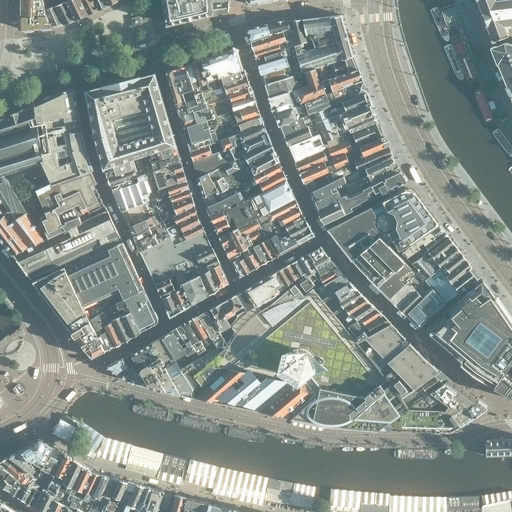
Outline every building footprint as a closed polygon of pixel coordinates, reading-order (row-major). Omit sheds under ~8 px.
[(46,10),(43,0),(22,0),(22,3),(22,5),(22,9),(22,11),(22,14),(22,18),(23,18),(23,30),(35,28),(36,28),(39,27),(40,27),(40,28),(52,26),(46,10)] [(98,9),(93,0),(66,0),(67,1),(66,1),(74,20),(83,16),(84,16),(88,15),(88,14),(89,14),(98,10),(98,9)] [(108,5),(105,0),(93,0),(98,9),(108,5)] [(210,1),(210,0),(157,0),(161,23),(167,22),(167,23),(168,23),(169,24),(170,24),(211,14),(211,13),(210,1)] [(229,9),(228,0),(210,0),(210,1),(211,13),(213,13),(218,13),(218,12),(226,11),(227,11),(228,11),(228,10),(229,9)] [(511,0),(496,0),(495,0),(477,0),(482,13),(483,15),(482,15),(485,23),(486,23),(486,24),(487,24),(492,38),(491,38),(492,40),(493,41),(508,35),(505,27),(511,26),(511,0)] [(74,20),(66,1),(55,6),(64,24),(74,20)] [(64,24),(55,6),(46,10),(52,26),(64,24)] [(460,23),(455,7),(444,11),(449,26),(460,23)] [(350,45),(348,39),(349,39),(348,38),(347,37),(346,34),(346,33),(346,32),(347,32),(346,31),(344,25),(343,22),(342,17),(342,15),(341,15),(329,16),(323,17),(322,17),(323,17),(317,18),(316,18),(310,19),(310,18),(309,18),(309,19),(304,19),(303,19),(288,20),(266,24),(267,30),(249,35),(251,41),(251,42),(253,47),(253,48),(254,50),(254,51),(256,57),(255,57),(256,57),(292,47),(294,54),(292,55),(295,63),(292,64),(295,75),(298,74),(314,68),(353,56),(351,48),(350,48),(349,45),(350,45)] [(141,25),(139,17),(132,18),(133,26),(141,25)] [(267,30),(266,24),(247,28),(249,34),(249,35),(267,30)] [(226,40),(224,34),(216,37),(218,43),(226,40)] [(511,39),(508,38),(505,42),(495,46),(494,46),(492,47),(491,47),(491,48),(497,62),(497,63),(498,63),(507,85),(505,86),(511,99),(511,39)] [(203,49),(210,46),(208,39),(200,42),(203,49)] [(258,65),(292,55),(294,54),(292,47),(256,57),(256,58),(258,65)] [(242,66),(240,63),(240,62),(241,61),(240,60),(239,59),(239,60),(238,56),(238,55),(238,53),(238,52),(237,52),(238,51),(232,48),(232,50),(231,49),(231,50),(228,51),(227,51),(227,52),(224,53),(223,53),(222,53),(221,53),(221,54),(217,55),(216,55),(215,55),(215,56),(214,56),(210,58),(210,57),(209,58),(209,57),(206,58),(206,59),(203,60),(202,60),(205,68),(203,69),(208,81),(243,69),(243,67),(242,67),(242,66)] [(261,74),(292,64),(295,63),(292,55),(258,65),(259,66),(261,73),(261,74)] [(353,56),(314,68),(319,81),(358,69),(353,56)] [(208,81),(203,69),(199,60),(193,63),(204,91),(211,89),(208,81)] [(204,91),(193,63),(186,66),(197,94),(204,91)] [(295,75),(292,64),(261,74),(265,84),(295,75)] [(213,109),(212,107),(209,98),(250,85),(247,77),(211,89),(204,91),(197,94),(186,66),(167,71),(167,73),(167,72),(168,77),(169,78),(170,82),(175,101),(176,101),(176,103),(177,105),(177,107),(178,106),(179,110),(178,110),(184,127),(190,151),(214,142),(220,139),(216,125),(231,119),(229,113),(226,104),(213,109)] [(309,101),(363,80),(358,69),(319,81),(314,68),(298,74),(299,77),(307,75),(310,84),(304,85),(306,91),(304,92),(306,97),(307,96),(309,101)] [(211,89),(247,77),(244,69),(243,69),(208,81),(211,89)] [(176,144),(171,128),(169,121),(168,115),(165,106),(162,96),(155,73),(152,74),(153,74),(148,75),(145,75),(141,77),(141,76),(140,77),(140,76),(137,77),(133,78),(130,79),(126,80),(123,81),(119,82),(102,86),(100,87),(97,88),(97,87),(93,89),(90,90),(90,89),(86,90),(90,107),(91,111),(90,111),(96,138),(98,146),(98,145),(100,150),(99,150),(105,168),(111,185),(130,179),(128,176),(135,173),(133,168),(127,170),(125,166),(132,164),(130,159),(139,156),(148,153),(176,144)] [(304,85),(303,83),(301,83),(299,77),(298,74),(295,75),(265,84),(269,97),(304,85)] [(310,114),(316,112),(334,104),(340,102),(367,91),(364,84),(363,81),(363,80),(309,101),(305,102),(310,114)] [(229,103),(253,95),(250,85),(209,98),(212,107),(228,102),(229,103)] [(309,101),(307,96),(306,97),(304,92),(306,91),(304,85),(269,97),(273,106),(276,113),(305,102),(309,101)] [(81,130),(78,111),(75,92),(74,92),(71,90),(70,89),(59,91),(60,92),(33,104),(40,129),(43,128),(46,138),(81,130)] [(319,120),(370,100),(367,91),(340,102),(342,107),(336,109),(334,104),(316,112),(318,118),(319,120)] [(229,113),(256,104),(253,95),(229,103),(226,104),(229,113)] [(349,124),(374,114),(376,113),(370,100),(319,120),(324,133),(327,140),(337,137),(334,129),(337,128),(335,122),(346,117),(349,124)] [(310,114),(305,102),(276,113),(280,126),(310,114)] [(256,103),(256,104),(229,113),(231,119),(216,125),(220,139),(263,123),(256,103)] [(0,178),(44,166),(50,177),(53,184),(91,170),(92,169),(87,153),(85,147),(84,141),(81,130),(46,138),(43,139),(40,129),(33,104),(21,109),(0,118),(0,178)] [(314,123),(313,120),(318,118),(316,112),(310,114),(280,126),(284,135),(314,123)] [(353,130),(378,121),(378,120),(376,120),(374,114),(349,124),(337,128),(334,129),(337,137),(346,133),(344,128),(351,125),(353,130)] [(324,133),(319,120),(318,118),(313,120),(314,123),(284,135),(289,146),(324,133)] [(382,135),(381,133),(382,133),(382,132),(382,131),(379,124),(378,124),(377,124),(376,122),(379,121),(378,121),(353,130),(348,133),(349,137),(353,136),(358,147),(384,136),(384,134),(382,135)] [(225,150),(266,131),(263,123),(220,139),(214,142),(216,146),(218,153),(219,152),(218,150),(224,148),(225,150)] [(228,172),(274,151),(270,140),(266,131),(225,150),(219,152),(218,153),(211,155),(194,161),(194,162),(198,175),(198,176),(198,177),(225,165),(228,172)] [(296,162),(339,143),(337,137),(327,140),(324,133),(289,146),(296,162)] [(301,173),(347,152),(358,147),(353,136),(349,137),(348,133),(346,133),(337,137),(339,143),(296,162),(300,172),(301,173)] [(351,161),(356,159),(388,145),(388,144),(387,145),(386,143),(387,142),(384,136),(358,147),(347,152),(351,161)] [(211,155),(209,148),(216,146),(214,142),(190,151),(193,161),(194,161),(211,155)] [(178,152),(177,148),(176,144),(148,153),(150,157),(157,154),(159,159),(178,152)] [(361,170),(392,154),(389,145),(388,145),(356,159),(361,170)] [(204,196),(253,173),(279,161),(278,161),(274,151),(228,172),(225,165),(198,177),(198,178),(201,186),(201,187),(204,196)] [(181,162),(179,153),(178,152),(159,159),(151,161),(154,171),(181,162)] [(305,181),(351,161),(347,152),(301,173),(305,181)] [(348,212),(363,204),(366,202),(380,195),(382,193),(382,194),(383,193),(387,191),(398,185),(406,180),(399,171),(354,194),(349,185),(395,162),(392,154),(361,170),(356,159),(351,161),(305,181),(309,192),(315,203),(318,210),(318,211),(319,211),(319,213),(323,220),(324,223),(335,218),(344,214),(348,212)] [(253,184),(282,169),(279,161),(253,173),(255,177),(251,179),(253,184)] [(181,162),(154,171),(147,173),(153,190),(186,178),(181,162)] [(354,194),(399,171),(395,162),(349,185),(354,194)] [(225,207),(286,179),(282,169),(253,184),(251,179),(255,177),(253,173),(204,196),(207,207),(210,214),(225,207)] [(120,236),(111,216),(107,210),(82,221),(79,215),(84,212),(84,211),(88,209),(89,212),(105,205),(97,188),(96,188),(94,184),(97,182),(91,170),(53,184),(50,177),(48,178),(46,179),(45,178),(44,177),(43,176),(42,176),(41,175),(40,175),(39,175),(37,176),(36,176),(35,177),(34,178),(34,179),(34,180),(33,181),(33,182),(33,183),(33,184),(34,185),(48,217),(47,217),(46,216),(45,216),(45,215),(44,215),(43,215),(42,216),(41,216),(41,217),(40,217),(40,218),(40,219),(40,220),(45,232),(40,235),(42,240),(13,254),(14,255),(30,278),(52,268),(60,264),(66,262),(74,258),(120,236)] [(152,196),(150,190),(145,174),(134,177),(135,181),(131,182),(130,179),(111,185),(117,202),(122,210),(152,196)] [(40,235),(8,178),(0,182),(0,194),(10,211),(0,217),(0,237),(13,254),(42,240),(40,235)] [(191,195),(189,188),(189,187),(186,180),(187,180),(186,178),(153,190),(150,190),(152,196),(156,206),(157,209),(192,196),(191,195)] [(238,227),(295,198),(286,179),(225,207),(229,216),(233,214),(238,227)] [(410,243),(438,222),(429,210),(428,211),(425,206),(426,206),(424,203),(423,204),(419,199),(420,198),(418,196),(417,197),(414,192),(415,192),(413,190),(412,190),(412,189),(411,189),(410,188),(409,188),(408,188),(407,188),(407,189),(406,188),(404,189),(404,190),(399,193),(399,192),(398,192),(397,193),(397,194),(392,196),(391,196),(390,196),(390,197),(385,200),(385,199),(384,200),(384,199),(383,200),(381,201),(380,202),(375,204),(373,205),(372,206),(371,206),(370,207),(364,210),(363,210),(362,211),(357,213),(357,214),(356,213),(355,214),(350,217),(349,217),(348,218),(342,221),(341,221),(341,222),(335,225),(335,224),(334,225),(329,228),(328,228),(351,259),(385,236),(397,249),(410,243)] [(0,217),(10,211),(0,194),(0,217)] [(159,213),(157,209),(156,206),(152,196),(122,210),(126,221),(129,226),(159,213)] [(196,213),(194,206),(194,205),(194,204),(192,198),(192,197),(192,196),(157,209),(159,213),(162,221),(166,228),(171,226),(176,223),(197,214),(196,213)] [(259,226),(299,206),(295,198),(238,227),(243,236),(248,233),(252,242),(264,236),(259,226)] [(275,228),(281,225),(303,214),(299,206),(259,226),(264,236),(270,233),(275,230),(275,228)] [(229,216),(225,207),(210,214),(212,217),(213,220),(214,223),(229,216)] [(133,234),(162,221),(159,213),(129,226),(129,227),(131,231),(131,232),(132,233),(133,234)] [(180,231),(200,222),(201,222),(200,221),(200,222),(196,215),(197,214),(176,223),(178,227),(173,229),(171,226),(166,228),(169,236),(175,234),(180,231)] [(286,231),(306,221),(303,214),(281,225),(283,229),(286,231)] [(233,225),(229,216),(214,223),(218,232),(233,225)] [(169,236),(166,228),(162,221),(133,234),(134,237),(136,241),(135,241),(136,241),(137,243),(137,244),(139,247),(139,249),(139,248),(140,250),(169,236)] [(313,233),(310,228),(306,221),(286,231),(288,235),(292,236),(294,236),(298,244),(299,244),(299,243),(312,236),(313,233)] [(173,244),(204,230),(202,226),(200,222),(180,231),(182,235),(177,237),(175,234),(169,236),(173,244)] [(298,244),(294,236),(292,236),(288,235),(286,231),(283,229),(281,225),(275,228),(275,230),(270,233),(271,235),(281,254),(282,253),(291,248),(298,244)] [(418,249),(444,231),(440,225),(404,251),(409,256),(418,249)] [(252,242),(248,233),(243,236),(238,227),(231,231),(241,250),(248,245),(247,244),(252,242)] [(198,270),(191,256),(212,247),(212,246),(204,230),(173,244),(169,236),(140,250),(152,276),(156,284),(176,274),(181,286),(190,305),(193,303),(193,302),(209,294),(198,270)] [(241,251),(241,250),(231,231),(220,236),(227,250),(229,257),(241,251)] [(423,255),(448,236),(444,231),(418,249),(423,255)] [(281,254),(271,235),(265,238),(275,257),(281,254)] [(408,263),(397,249),(385,236),(351,259),(352,259),(360,268),(373,281),(378,286),(408,263)] [(441,266),(460,251),(448,236),(423,255),(413,261),(422,271),(427,277),(435,270),(431,266),(437,261),(441,266)] [(275,257),(265,238),(258,242),(268,260),(275,257)] [(145,289),(135,267),(128,254),(123,241),(77,263),(74,258),(66,262),(67,265),(62,267),(60,264),(52,268),(53,271),(33,281),(71,331),(91,319),(99,313),(107,308),(115,303),(125,298),(145,289)] [(268,260),(258,242),(253,245),(262,264),(264,262),(268,260)] [(262,264),(253,245),(242,250),(252,269),(253,269),(253,268),(255,267),(256,267),(258,266),(262,264)] [(220,263),(216,255),(212,247),(191,256),(198,270),(208,266),(209,268),(220,263)] [(319,268),(314,262),(326,253),(322,248),(321,248),(319,247),(310,252),(310,253),(307,254),(306,255),(298,259),(316,280),(324,275),(319,268)] [(413,261),(423,255),(418,249),(409,256),(413,261)] [(237,259),(243,256),(241,251),(229,257),(232,261),(237,259)] [(511,321),(489,288),(485,283),(482,280),(481,280),(479,277),(465,259),(460,251),(441,266),(435,270),(427,277),(426,278),(428,281),(435,289),(405,314),(417,326),(424,333),(427,336),(461,365),(472,374),(490,385),(493,387),(495,388),(495,387),(504,392),(504,393),(511,397),(511,321)] [(319,268),(331,260),(326,253),(314,262),(319,268)] [(251,270),(243,256),(237,259),(244,274),(245,273),(244,273),(250,270),(251,270)] [(244,274),(237,259),(232,261),(238,274),(240,276),(244,274)] [(317,281),(316,280),(298,259),(297,259),(283,267),(291,282),(299,277),(301,276),(302,277),(300,278),(308,288),(317,281)] [(324,275),(336,266),(331,260),(319,268),(324,275)] [(225,276),(225,274),(224,274),(222,269),(220,263),(209,268),(218,288),(219,288),(225,285),(226,284),(228,283),(229,283),(228,281),(225,276)] [(389,298),(390,298),(418,275),(408,263),(378,286),(389,298)] [(218,288),(209,268),(208,266),(198,270),(209,294),(218,288)] [(322,288),(342,274),(336,266),(324,275),(316,280),(317,281),(322,288)] [(291,282),(283,267),(276,271),(284,287),(291,282)] [(272,295),(284,287),(276,271),(275,271),(275,272),(269,275),(268,275),(268,276),(263,279),(263,278),(258,281),(259,282),(253,285),(253,284),(252,284),(253,285),(245,289),(244,289),(255,308),(273,297),(272,295)] [(397,306),(428,281),(426,278),(427,277),(422,271),(418,275),(390,298),(397,306)] [(175,289),(181,286),(176,274),(156,284),(162,297),(172,293),(176,291),(175,289)] [(329,296),(349,282),(342,274),(322,288),(329,296)] [(412,341),(391,323),(390,322),(373,336),(366,328),(360,333),(352,324),(348,318),(343,313),(353,306),(352,304),(364,296),(358,290),(349,282),(329,296),(322,288),(317,281),(308,288),(300,278),(299,277),(291,282),(284,287),(272,295),(273,297),(255,308),(244,289),(240,291),(236,294),(244,306),(235,311),(236,314),(228,319),(234,328),(224,334),(229,342),(218,349),(209,354),(207,351),(199,355),(196,351),(185,357),(186,359),(179,363),(193,389),(192,396),(211,400),(221,403),(221,402),(269,413),(287,416),(291,417),(325,424),(329,424),(329,423),(334,424),(333,425),(336,425),(337,425),(340,425),(341,425),(344,426),(356,415),(392,384),(401,396),(439,370),(427,361),(412,341)] [(405,314),(435,289),(428,281),(397,306),(405,314)] [(190,305),(181,286),(175,289),(176,291),(172,293),(179,310),(180,310),(190,305)] [(157,316),(145,289),(125,298),(140,331),(155,324),(156,323),(155,322),(156,318),(158,318),(158,317),(157,316)] [(179,310),(172,293),(162,297),(165,304),(169,313),(170,313),(172,314),(173,314),(179,310)] [(228,319),(236,314),(235,311),(244,306),(236,294),(225,300),(209,310),(219,326),(222,330),(224,334),(234,328),(228,319)] [(348,318),(370,302),(364,296),(352,304),(353,306),(343,313),(348,318)] [(140,332),(140,331),(125,298),(115,303),(131,336),(131,337),(132,336),(132,335),(139,331),(140,332)] [(352,324),(375,307),(370,302),(348,318),(352,324)] [(131,336),(115,303),(107,308),(110,314),(114,322),(123,341),(131,336)] [(360,333),(366,328),(383,315),(375,307),(352,324),(360,333)] [(123,341),(114,322),(109,324),(106,317),(110,314),(107,308),(99,313),(114,346),(114,345),(123,341)] [(219,331),(208,312),(207,310),(198,316),(218,349),(229,342),(224,334),(222,330),(219,331)] [(114,346),(99,313),(91,319),(99,337),(101,335),(104,342),(102,343),(105,350),(114,346)] [(373,336),(390,322),(389,321),(383,315),(366,328),(373,336)] [(218,349),(198,316),(197,316),(196,317),(190,321),(190,320),(189,321),(207,351),(209,354),(218,349)] [(104,342),(101,335),(99,337),(91,319),(71,331),(75,337),(75,336),(77,338),(78,340),(92,357),(105,350),(102,343),(104,342)] [(207,351),(189,321),(182,325),(189,339),(196,351),(199,355),(207,351)] [(189,339),(182,325),(181,326),(181,325),(180,326),(174,330),(174,329),(173,330),(181,344),(189,339)] [(196,351),(189,339),(181,344),(173,330),(172,330),(172,331),(171,332),(170,331),(170,332),(165,335),(161,337),(174,360),(177,364),(179,363),(186,359),(185,357),(196,351)] [(174,360),(161,337),(160,337),(161,337),(153,341),(152,342),(161,358),(165,365),(174,360)] [(165,390),(151,364),(161,358),(152,342),(131,354),(136,363),(149,385),(165,390)] [(136,363),(131,354),(124,357),(129,367),(136,363)] [(129,367),(124,357),(123,358),(117,361),(116,361),(111,364),(110,364),(110,365),(109,368),(110,368),(110,369),(110,368),(117,372),(118,373),(129,367)] [(181,394),(168,370),(165,365),(161,358),(151,364),(165,390),(181,394)] [(136,363),(129,367),(118,373),(129,380),(141,383),(140,385),(148,387),(149,385),(136,363)] [(193,389),(179,363),(177,364),(168,370),(181,394),(192,396),(193,389)] [(377,428),(448,377),(439,370),(401,396),(392,384),(356,415),(344,426),(350,426),(370,428),(376,429),(376,428),(377,428)] [(454,417),(468,407),(478,400),(448,377),(377,428),(451,431),(460,426),(454,417)] [(24,391),(19,384),(13,388),(19,395),(24,391)] [(486,407),(486,406),(485,405),(479,400),(478,400),(468,407),(473,416),(474,417),(474,416),(474,414),(476,413),(478,414),(484,409),(485,408),(486,408),(486,407)] [(460,426),(473,416),(468,407),(454,417),(460,426)] [(79,421),(64,417),(64,419),(64,420),(64,421),(64,423),(65,424),(68,429),(67,430),(69,432),(69,433),(69,434),(69,435),(70,435),(70,436),(71,437),(79,426),(79,423),(79,421)] [(97,455),(101,446),(104,437),(82,422),(79,426),(71,438),(97,455)] [(104,437),(97,455),(126,463),(129,454),(132,445),(104,437)] [(36,479),(52,446),(45,441),(44,441),(43,440),(42,439),(41,439),(40,439),(39,439),(38,440),(37,441),(36,441),(20,450),(9,456),(36,479)] [(511,439),(485,440),(486,455),(511,454),(511,439)] [(132,444),(129,454),(127,463),(158,472),(161,462),(163,453),(132,444)] [(47,490),(48,488),(64,453),(52,446),(36,479),(26,501),(32,504),(37,508),(47,490)] [(64,478),(73,459),(64,454),(64,453),(48,488),(53,491),(56,493),(61,484),(56,481),(60,475),(64,478)] [(182,479),(186,459),(163,454),(159,472),(182,479)] [(36,479),(9,456),(0,460),(0,483),(9,491),(10,490),(26,501),(36,479)] [(66,501),(83,465),(73,459),(64,478),(61,484),(56,493),(56,494),(66,501)] [(212,470),(191,465),(191,464),(190,464),(189,464),(188,464),(187,465),(186,465),(185,465),(185,466),(182,479),(212,487),(216,474),(215,474),(215,473),(214,472),(213,471),(212,471),(212,470)] [(83,489),(93,471),(83,465),(66,501),(65,502),(74,508),(83,489)] [(236,493),(241,472),(218,467),(216,476),(212,487),(220,489),(236,493)] [(88,499),(101,473),(93,471),(83,489),(87,491),(84,497),(88,499)] [(265,500),(269,479),(241,472),(236,493),(265,500)] [(97,501),(110,476),(101,473),(88,499),(94,500),(97,501)] [(106,504),(119,478),(110,476),(97,501),(104,503),(106,504)] [(113,511),(128,481),(119,478),(106,504),(104,503),(100,511),(105,511),(106,511),(108,511),(113,511)] [(269,478),(269,479),(265,500),(288,504),(292,483),(269,478)] [(122,511),(136,483),(128,481),(113,511),(122,511)] [(135,511),(146,486),(136,483),(122,511),(135,511)] [(145,511),(154,488),(146,486),(135,511),(145,511)] [(156,511),(163,493),(162,490),(154,488),(145,511),(156,511)] [(72,511),(74,508),(65,502),(66,501),(56,494),(56,493),(53,491),(52,493),(47,490),(37,508),(43,511),(72,511)] [(482,501),(482,511),(511,511),(511,499),(511,497),(511,491),(481,495),(482,501)] [(388,511),(389,506),(390,496),(361,492),(359,511),(388,511)] [(184,511),(188,498),(176,495),(171,511),(178,511),(179,510),(184,511)] [(418,498),(391,496),(390,506),(389,511),(417,511),(418,508),(418,498)] [(448,511),(480,511),(479,506),(478,496),(448,497),(448,507),(448,511)] [(418,507),(418,511),(447,511),(448,507),(448,497),(418,497),(418,507)] [(205,511),(208,503),(188,498),(184,511),(179,510),(178,511),(205,511)] [(100,511),(104,503),(97,501),(94,500),(88,511),(86,511),(77,508),(75,511),(100,511)] [(14,511),(2,503),(0,504),(0,511),(14,511)] [(228,511),(229,508),(223,507),(223,506),(215,504),(208,503),(205,511),(228,511)]
